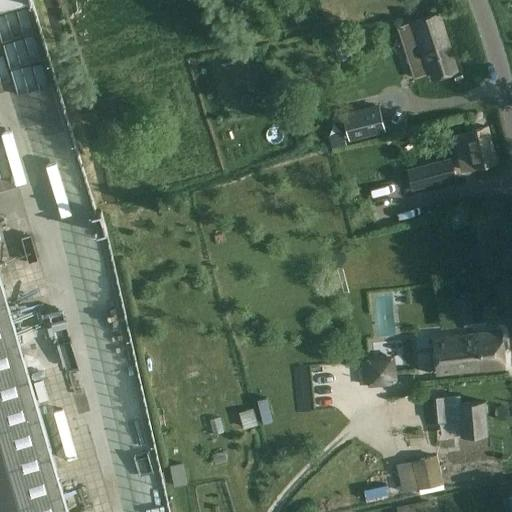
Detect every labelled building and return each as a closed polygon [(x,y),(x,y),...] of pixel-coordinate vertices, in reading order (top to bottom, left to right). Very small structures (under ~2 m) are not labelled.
[(0,0),(0,9),(31,0),(0,0)] [(437,15),(418,21),(415,22),(433,79),(455,71),(437,15)] [(396,26),(378,32),(382,45),(400,40),(396,26)] [(343,47),(334,49),(338,61),(346,59),(343,47)] [(378,109),(346,117),(351,138),(384,130),(378,109)] [(486,127),(452,135),(461,171),(494,163),(486,127)] [(450,159),(407,169),(411,189),(455,179),(450,159)] [(73,170),(49,175),(59,222),(83,217),(73,170)] [(0,511),(68,511),(0,275),(0,511)] [(470,303),(455,305),(456,325),(471,324),(470,303)] [(501,331),(481,333),(432,338),(436,374),(505,367),(501,331)] [(357,357),(360,384),(395,379),(392,353),(357,357)] [(438,422),(441,421),(461,420),(463,435),(487,433),(484,401),(460,403),(459,395),(436,397),(438,422)] [(257,425),(252,408),(239,412),(243,429),(257,425)] [(219,417),(209,420),(213,435),(223,432),(219,417)] [(224,451),(212,454),(215,464),(227,461),(224,451)] [(412,461),(418,489),(442,483),(436,456),(412,461)] [(182,463),(169,465),(173,486),(187,483),(182,463)] [(432,511),(430,500),(396,507),(397,511),(432,511)]
